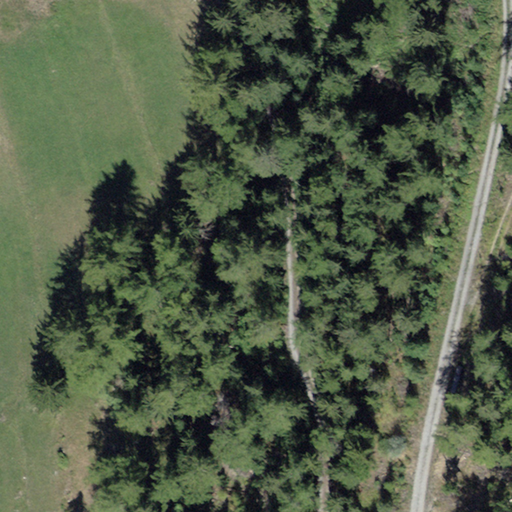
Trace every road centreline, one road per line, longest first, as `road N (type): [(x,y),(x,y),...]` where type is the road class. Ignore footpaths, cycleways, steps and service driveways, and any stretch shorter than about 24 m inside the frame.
road 1 (track): [(215,0),(265,89),(285,344),(323,511)]
road 2 (track): [(413,511),(411,462),(488,126),(498,0)]
road 3 (track): [(446,333),(511,203)]
